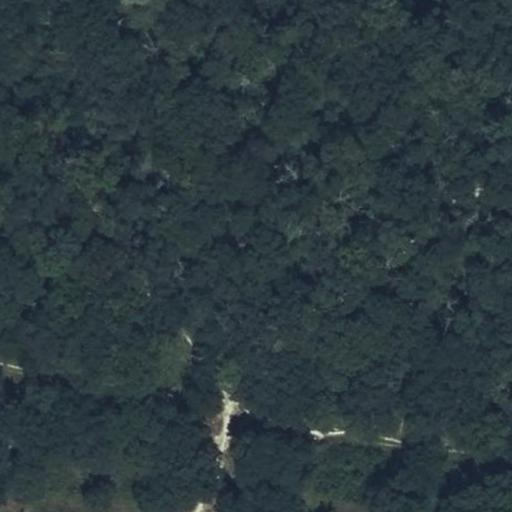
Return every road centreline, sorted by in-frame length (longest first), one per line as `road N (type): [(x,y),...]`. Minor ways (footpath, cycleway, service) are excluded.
road 1 (track): [(224,397),(511,449)]
road 2 (track): [(0,357),(224,397)]
road 3 (track): [(224,397),(189,511)]
